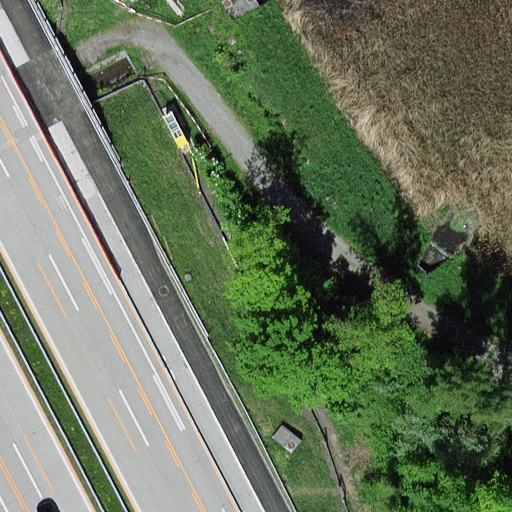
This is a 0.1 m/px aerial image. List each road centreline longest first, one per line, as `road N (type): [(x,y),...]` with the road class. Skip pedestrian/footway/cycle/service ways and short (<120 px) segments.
road 1 (track): [(0,94),(141,23),(511,486)]
road 2 (motorway): [(177,511),(0,168)]
